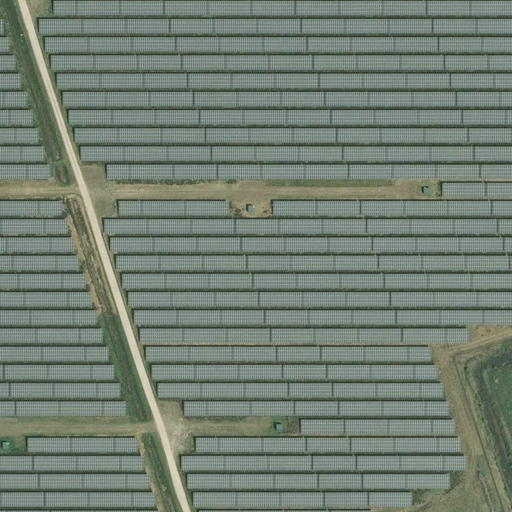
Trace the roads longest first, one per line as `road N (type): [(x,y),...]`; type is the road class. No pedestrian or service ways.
road 1 (track): [(189,511),(22,0)]
road 2 (track): [(0,190),(416,190)]
road 3 (track): [(0,425),(269,427)]
